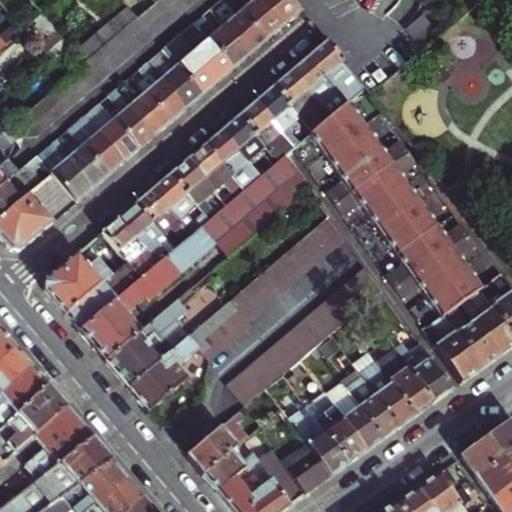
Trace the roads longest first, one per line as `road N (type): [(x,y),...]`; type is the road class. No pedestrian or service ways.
road 1 (residential): [(0,292),(296,42)]
road 2 (residential): [(188,511),(0,292)]
road 3 (residential): [(511,386),(337,511)]
